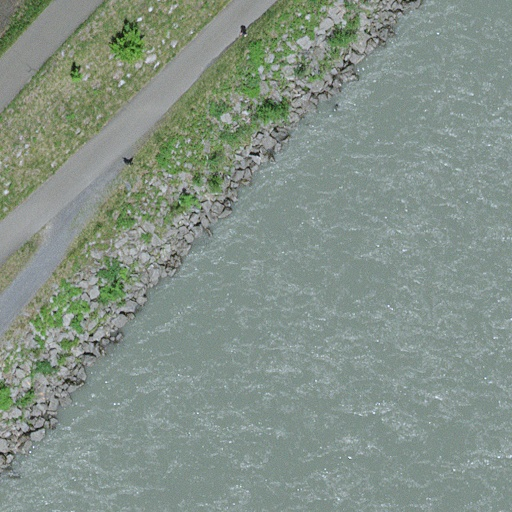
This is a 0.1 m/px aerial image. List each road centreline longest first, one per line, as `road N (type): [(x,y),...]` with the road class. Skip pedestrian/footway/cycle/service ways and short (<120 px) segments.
road 1 (track): [(0,247),(257,0)]
road 2 (track): [(0,318),(102,156)]
road 3 (track): [(87,0),(0,89)]
